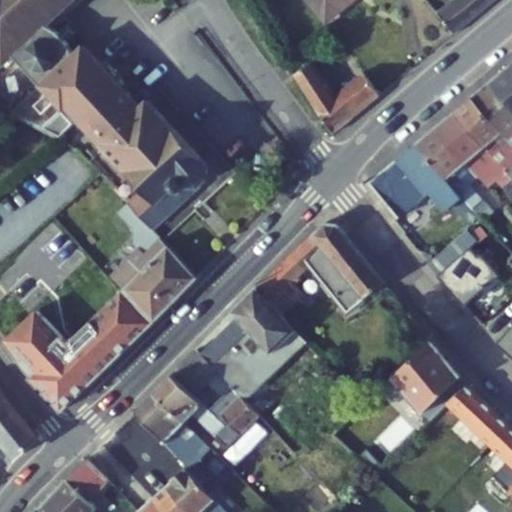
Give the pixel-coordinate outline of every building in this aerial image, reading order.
[(120,85),(111,92),(63,36),(50,46),(51,40),(51,34),(47,27),(42,22),(30,17),(26,12),(40,0),(0,0),(0,66),(12,79),(0,90),(0,95),(29,111),(52,91),(128,178),(118,188),(137,207),(181,164),(183,153),(120,85)] [(332,0),(337,0),(344,8),(353,0),(310,0),(318,8),(332,0)] [(337,0),(332,0),(318,8),(329,22),(344,8),(337,0)] [(456,0),(449,0),(439,9),(442,13),(455,28),(469,15),(456,0)] [(487,0),(456,0),(469,15),(487,0)] [(392,82),(375,61),(366,69),(354,54),(334,71),(346,86),(335,96),(308,64),(293,76),(333,132),(392,82)] [(511,62),(489,82),(511,109),(511,62)] [(511,109),(489,82),(471,96),(499,130),(511,146),(511,134),(507,128),(511,124),(511,109)] [(499,130),(471,96),(456,108),(498,161),(505,156),(490,137),(499,130)] [(488,170),(498,161),(456,108),(437,124),(465,159),(474,152),(488,170)] [(480,177),(465,159),(437,124),(417,141),(446,175),(460,193),(480,177)] [(400,215),(447,177),(417,141),(372,178),(400,215)] [(337,287),(368,259),(323,201),(311,202),(246,266),(295,322),(319,300),(285,262),(291,257),(285,251),(314,225),(334,249),(316,265),(337,287)] [(105,231),(155,282),(182,254),(137,207),(126,218),(109,202),(94,219),(105,231)] [(137,299),(155,282),(105,231),(100,236),(119,255),(107,267),(123,284),(137,299)] [(474,244),(440,271),(457,293),(460,293),(467,302),(502,274),(484,251),(482,254),(474,244)] [(268,346),(295,322),(246,266),(220,291),(225,296),(189,331),(206,349),(226,329),(238,341),(251,329),(267,347),(263,350),(267,354),(272,350),(268,346)] [(511,325),(496,341),(511,356),(511,325)] [(199,358),(211,369),(219,361),(206,349),(189,331),(184,327),(141,371),(170,399),(179,390),(202,413),(212,403),(182,374),(199,358)] [(432,344),(393,383),(424,413),(463,374),(432,344)] [(362,458),(373,445),(341,411),(373,380),(367,373),(372,368),(368,364),(320,415),(362,458)] [(141,371),(121,391),(173,449),(175,452),(188,438),(176,427),(187,415),(170,399),(141,371)] [(240,398),(221,379),(209,392),(228,410),(240,398)] [(511,466),(511,426),(466,381),(447,402),(511,466)] [(0,432),(1,433),(20,416),(0,391),(0,432)] [(93,460),(72,440),(53,458),(73,479),(93,460)] [(173,449),(141,476),(171,508),(194,488),(205,501),(213,495),(175,452),(173,449)] [(73,479),(53,458),(18,492),(43,511),(147,511),(143,507),(137,511),(96,511),(94,510),(99,506),(73,479)] [(507,478),(511,474),(506,470),(502,473),(507,478)] [(166,511),(171,508),(141,476),(124,490),(143,507),(147,511),(166,511)] [(43,511),(18,492),(8,511),(43,511)]
